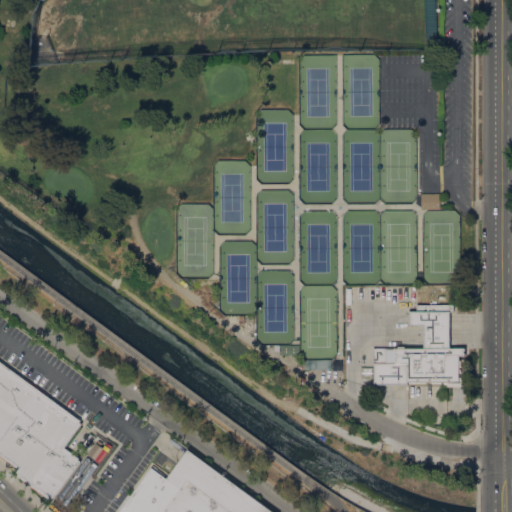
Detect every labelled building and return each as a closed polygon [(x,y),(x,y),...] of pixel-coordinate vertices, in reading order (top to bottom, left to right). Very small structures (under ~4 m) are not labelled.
[(423,0),(424,13),(435,13),(434,0),(423,0)] [(422,193),(440,193),(441,209),(422,209),(422,206),(417,204),(417,195),(422,195),(422,193)] [(373,385),(373,349),(389,349),(389,363),(398,364),(398,349),(424,349),(424,325),(412,325),(412,311),(418,312),(419,306),(457,306),(456,312),(453,312),(452,349),(468,349),(468,357),(463,357),(462,386),(373,385)] [(281,355),(282,345),(300,345),(300,355),(295,355),(281,355)] [(306,369),(305,360),(333,359),(333,369),(314,369),(306,369)] [(0,360),(82,420),(80,422),(83,424),(65,447),(80,458),(79,459),(81,461),(54,499),(51,497),(50,499),(18,476),(19,474),(17,472),(21,467),(19,466),(18,467),(0,454),(0,360)] [(97,443),(104,448),(108,442),(113,446),(101,463),(88,454),(97,443)] [(119,511),(152,468),(168,479),(189,450),(273,511),(119,511)] [(64,500),(59,496),(87,457),(92,460),(64,500)] [(69,506),(64,503),(94,462),(99,465),(69,506)]
